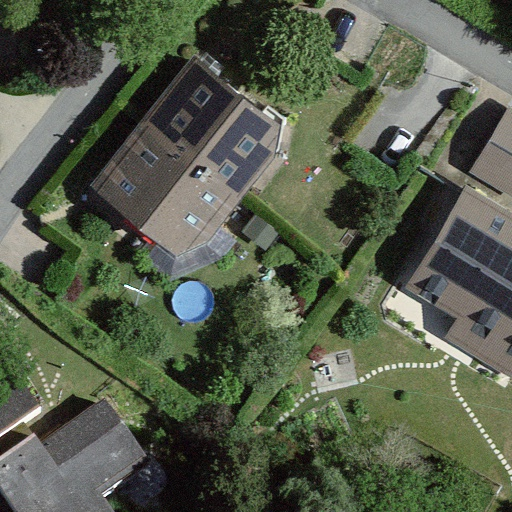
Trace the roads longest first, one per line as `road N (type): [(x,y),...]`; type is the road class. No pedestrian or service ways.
road 1 (residential): [(165,0),(0,212)]
road 2 (residential): [(511,69),(393,0)]
